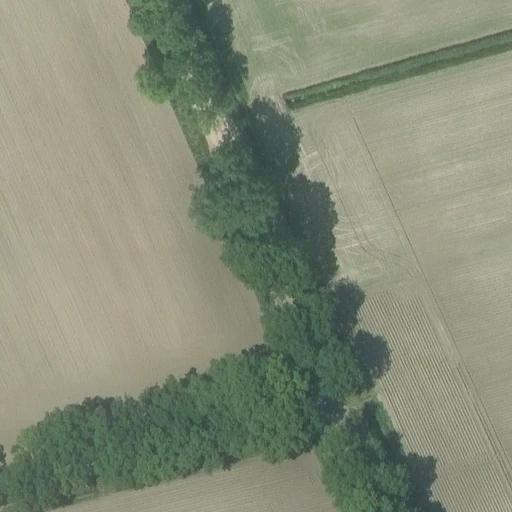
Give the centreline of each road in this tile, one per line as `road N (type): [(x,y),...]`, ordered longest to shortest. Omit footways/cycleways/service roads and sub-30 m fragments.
road 1 (track): [(161,0),(387,511)]
road 2 (track): [(0,480),(335,397)]
